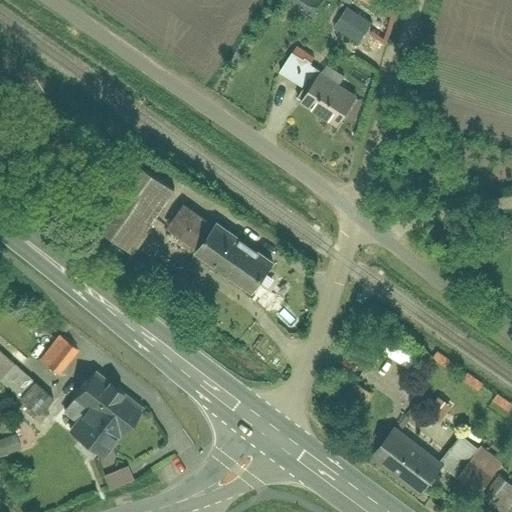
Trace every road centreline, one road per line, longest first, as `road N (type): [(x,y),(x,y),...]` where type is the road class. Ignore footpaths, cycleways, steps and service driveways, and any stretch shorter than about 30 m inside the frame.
road 1 (residential): [(52,0),(357,214)]
road 2 (primary): [(278,431),(0,220)]
road 3 (unclassified): [(357,214),(278,431)]
road 4 (unclassified): [(420,0),(357,214)]
road 5 (residential): [(357,214),(511,331)]
road 6 (primary): [(389,511),(278,431)]
road 7 (unknown): [(377,146),(511,135)]
